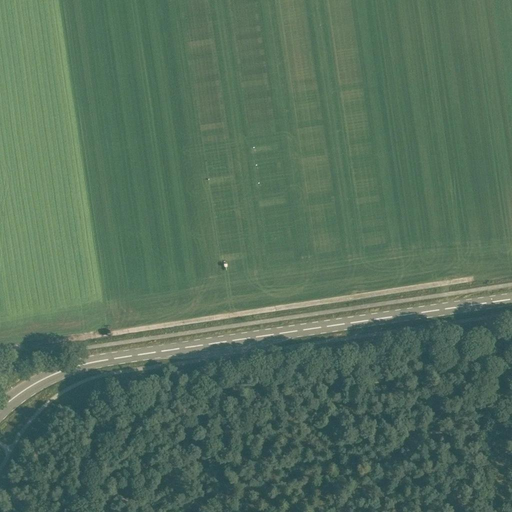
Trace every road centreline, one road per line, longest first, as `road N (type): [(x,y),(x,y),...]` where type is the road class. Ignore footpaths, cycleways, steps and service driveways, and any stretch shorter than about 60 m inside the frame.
road 1 (secondary): [(0,410),(35,382),(87,360),(511,300)]
road 2 (track): [(467,279),(0,349)]
road 3 (track): [(494,511),(491,303)]
